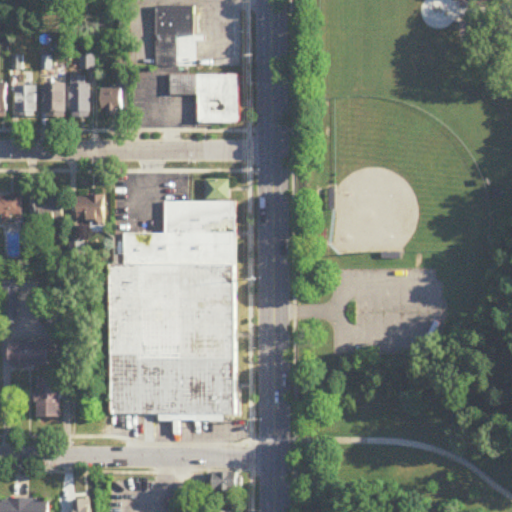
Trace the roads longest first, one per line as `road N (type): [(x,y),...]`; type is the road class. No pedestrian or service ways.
road 1 (secondary): [(274,511),(273,0)]
road 2 (residential): [(0,459),(274,459)]
road 3 (residential): [(0,153),(273,151)]
